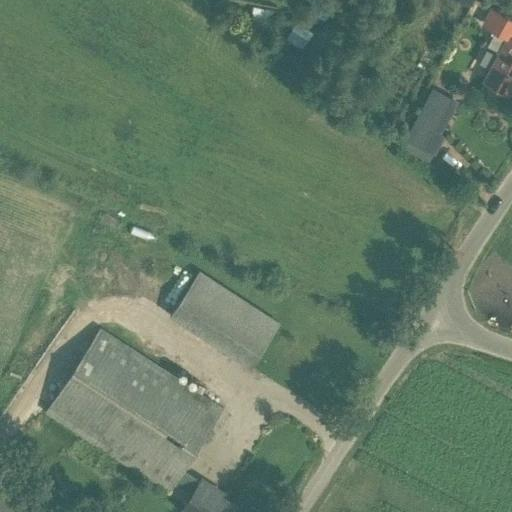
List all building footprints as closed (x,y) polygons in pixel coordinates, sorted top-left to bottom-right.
[(508,91),(511,84),(511,17),(492,6),(484,21),(496,28),(487,43),(500,51),(485,78),(508,91)] [(305,53),(300,59),(305,62),(309,55),(305,53)] [(433,87),(406,137),(418,144),(445,94),(433,87)] [(249,366),(278,322),(198,270),(170,314),(249,366)] [(200,481),(182,469),(222,408),(99,328),(46,410),(168,490),(174,482),(191,494),(182,508),(188,511),(232,511),(237,506),(213,490),(215,487),(202,478),(200,481)]
